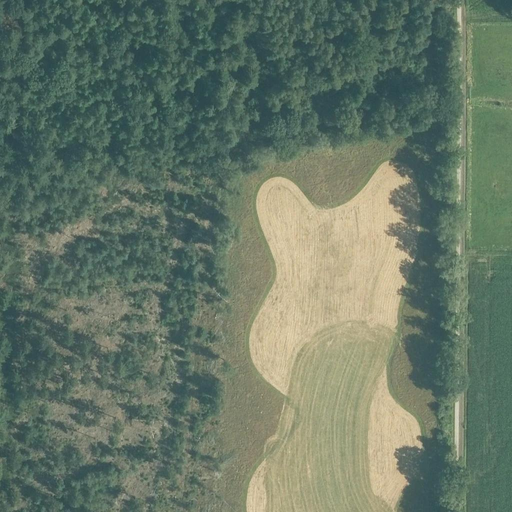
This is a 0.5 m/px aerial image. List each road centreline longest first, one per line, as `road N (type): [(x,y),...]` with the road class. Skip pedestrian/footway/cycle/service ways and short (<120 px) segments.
road 1 (track): [(463,0),(461,511)]
road 2 (track): [(17,0),(17,96),(0,136)]
